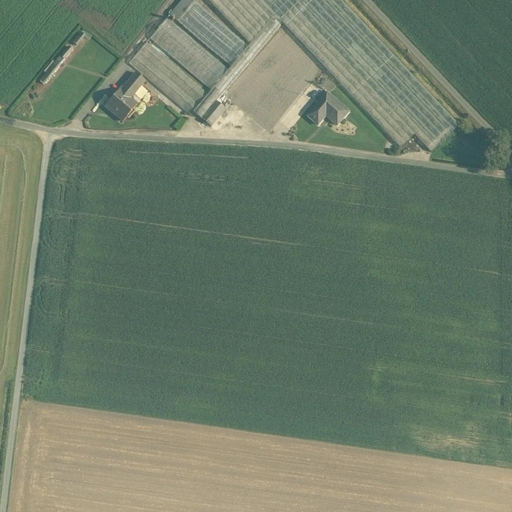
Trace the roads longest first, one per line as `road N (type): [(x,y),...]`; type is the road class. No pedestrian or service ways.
road 1 (unclassified): [(511,176),(309,148),(50,132),(0,119)]
road 2 (track): [(2,511),(50,132)]
road 3 (unclassified): [(366,0),(511,153)]
